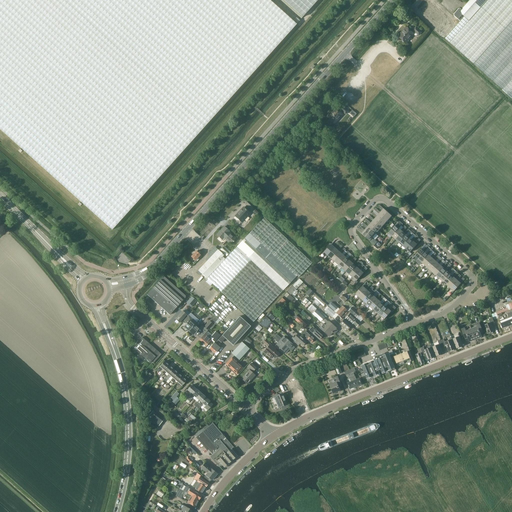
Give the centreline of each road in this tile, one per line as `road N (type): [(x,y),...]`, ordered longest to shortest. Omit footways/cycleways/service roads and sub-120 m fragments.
road 1 (tertiary): [(125,281),(147,273),(394,0)]
road 2 (residential): [(412,324),(452,307),(474,283),(376,200),(350,233),(409,315)]
road 3 (tertiary): [(272,437),(511,336)]
road 4 (secondary): [(117,511),(129,425),(121,371),(96,305)]
road 5 (residential): [(248,408),(285,373),(412,324)]
road 6 (tertiary): [(248,408),(132,308),(125,281)]
